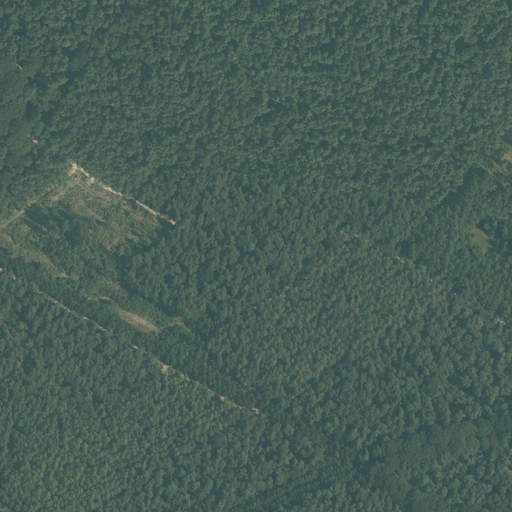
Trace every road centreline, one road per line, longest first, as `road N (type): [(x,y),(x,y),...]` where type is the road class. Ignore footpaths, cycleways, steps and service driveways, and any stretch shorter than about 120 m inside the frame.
road 1 (track): [(75,303),(183,225),(296,288),(345,230),(437,282)]
road 2 (track): [(456,294),(100,511)]
road 3 (unclassified): [(253,511),(375,465),(511,436)]
road 4 (track): [(265,410),(75,303)]
road 5 (track): [(511,119),(400,262)]
